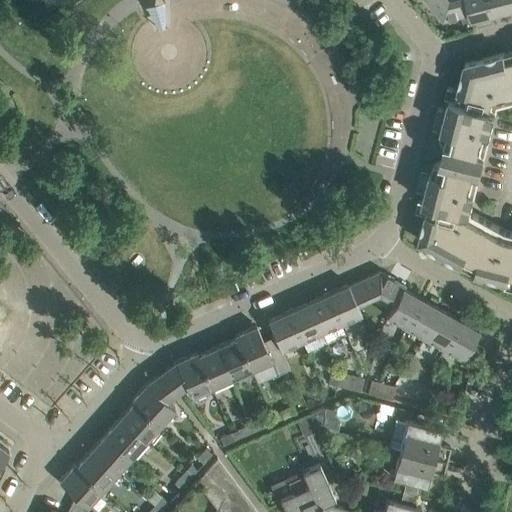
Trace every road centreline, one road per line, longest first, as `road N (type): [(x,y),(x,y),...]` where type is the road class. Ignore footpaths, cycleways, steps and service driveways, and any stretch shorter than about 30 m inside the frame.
road 1 (residential): [(381,244),(214,323),(143,344)]
road 2 (residential): [(143,344),(0,184)]
road 3 (residential): [(381,244),(433,51)]
road 4 (residential): [(509,339),(463,511)]
road 5 (residential): [(509,339),(509,319),(381,244)]
road 6 (residential): [(47,457),(143,344)]
